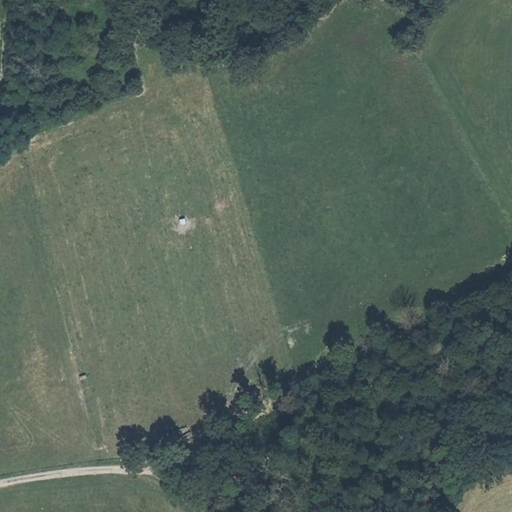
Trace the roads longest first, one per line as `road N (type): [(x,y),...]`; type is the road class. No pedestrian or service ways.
road 1 (track): [(150,468),(511,258)]
road 2 (track): [(0,479),(150,468),(230,511)]
road 3 (track): [(0,138),(144,88)]
